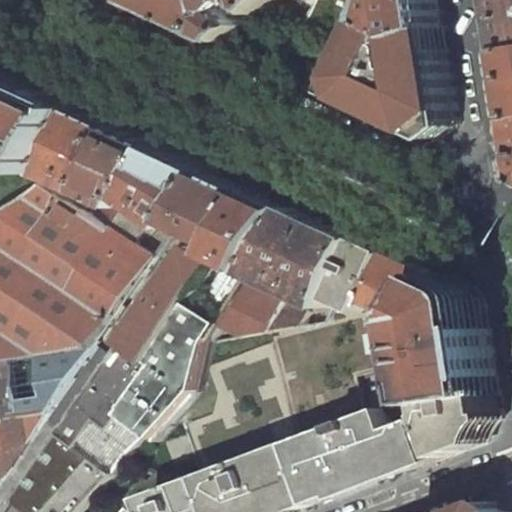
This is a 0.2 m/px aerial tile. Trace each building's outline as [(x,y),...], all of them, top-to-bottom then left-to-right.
[(148,0),(238,41),(244,36),(256,25),(244,12),(252,4),(258,3),(268,14),(270,13),(283,0),(148,0)] [(321,0),(306,0),(309,4),(298,25),(307,29),(321,0)] [(306,32),(362,56),(346,92),(386,110),(443,136),(462,122),(450,47),(447,47),(443,28),(418,36),(380,18),(373,15),(357,8),(341,0),(321,0),(307,29),(306,32)] [(443,28),(447,26),(442,0),(388,0),(380,18),(418,36),(443,28)] [(22,75),(26,68),(9,61),(6,68),(22,75)] [(8,152),(54,174),(85,108),(0,68),(0,150),(7,153),(8,152)] [(170,148),(85,108),(54,174),(68,180),(109,199),(128,208),(135,197),(170,148)] [(220,171),(170,148),(135,197),(159,213),(182,229),(187,221),(220,171)] [(205,230),(239,180),(230,175),(220,171),(187,221),(195,225),(205,230)] [(68,180),(54,174),(50,184),(89,212),(92,208),(64,189),(68,180)] [(265,192),(239,180),(205,230),(233,243),(265,192)] [(0,361),(99,346),(161,258),(139,244),(114,228),(97,217),(89,212),(50,184),(0,217),(0,361)] [(265,192),(233,243),(227,253),(261,270),(285,233),(302,209),(265,192)] [(159,213),(135,197),(128,208),(114,228),(139,244),(159,213)] [(128,208),(109,199),(97,217),(114,228),(128,208)] [(369,240),(302,209),(285,233),(261,270),(297,288),(294,292),(299,294),(301,290),(336,307),(341,298),(369,240)] [(233,243),(205,230),(127,343),(153,362),(193,302),(227,253),(233,243)] [(398,253),(369,240),(341,298),(373,313),(378,302),(398,253)] [(398,253),(378,302),(389,307),(387,313),(387,315),(400,311),(428,325),(449,277),(398,253)] [(477,289),(449,277),(428,325),(428,326),(437,392),(439,405),(446,403),(503,395),(489,306),(477,289)] [(267,331),(307,326),(313,313),(252,283),(225,322),(213,339),(267,331)] [(267,331),(298,444),(299,442),(371,416),(359,379),(385,370),(379,344),(375,328),(372,315),(373,313),(341,298),(336,307),(329,323),(307,326),(267,331)] [(159,439),(199,389),(213,339),(225,322),(193,302),(153,362),(127,343),(94,390),(149,432),(159,439)] [(395,343),(379,344),(385,370),(393,404),(437,392),(428,326),(404,341),(395,343)] [(395,337),(375,328),(379,344),(395,343),(395,337)] [(0,419),(53,412),(99,346),(0,361),(0,419)] [(63,433),(116,473),(149,432),(94,390),(63,433)] [(310,481),(319,504),(322,503),(392,477),(491,440),(506,414),(503,395),(446,403),(439,405),(440,414),(424,420),(401,429),(394,408),(371,416),(299,442),(298,444),(302,459),(301,459),(310,481)] [(53,412),(0,419),(0,469),(8,476),(53,412)] [(63,433),(15,502),(28,511),(83,511),(116,473),(63,433)] [(236,500),(243,511),(299,511),(319,504),(310,481),(301,459),(302,459),(298,444),(211,476),(223,506),(236,500)] [(211,476),(111,511),(208,511),(217,509),(223,506),(211,476)] [(243,511),(236,500),(223,506),(225,511),(243,511)] [(509,511),(495,502),(467,511),(509,511)]
